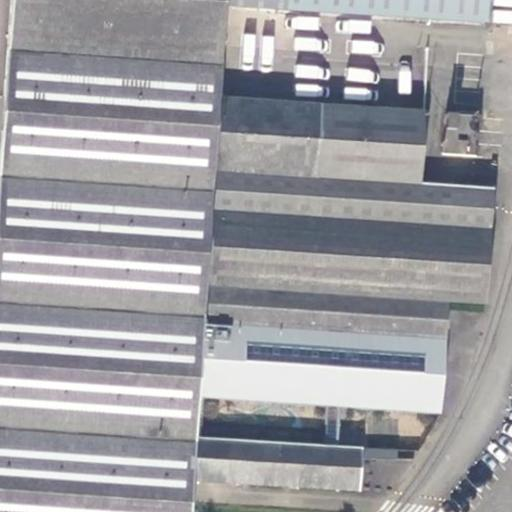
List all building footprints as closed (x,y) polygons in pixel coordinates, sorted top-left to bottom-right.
[(11,0),(0,162),(0,511),(189,511),(190,502),(220,6),(485,24),(486,0),(11,0)] [(267,404),(439,415),(447,302),(483,304),(492,190),(419,185),(424,114),(222,100),(203,399),(239,401),(238,409),(245,410),(244,435),(265,437),(267,404)] [(441,154),(476,157),(478,118),(445,115),(441,154)] [(337,491),(339,491),(339,490),(359,491),(362,439),(321,436),(321,449),(301,448),(301,446),(299,446),(299,447),(240,443),(240,442),(239,442),(239,443),(200,441),(197,481),(236,484),(236,486),(238,486),(238,484),(297,487),(297,489),(299,489),(299,488),(337,490),(337,491)] [(403,450),(364,449),(363,488),(402,489),(403,450)]
